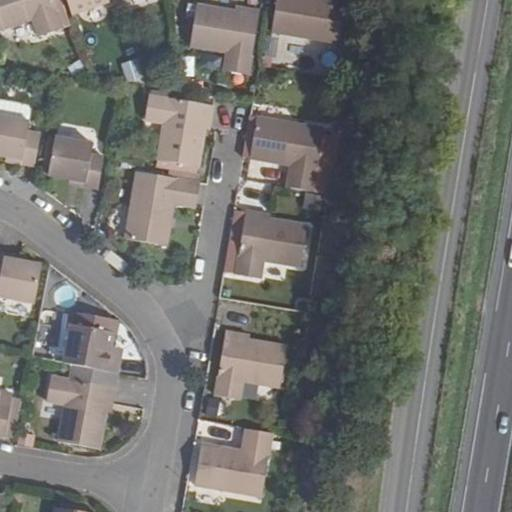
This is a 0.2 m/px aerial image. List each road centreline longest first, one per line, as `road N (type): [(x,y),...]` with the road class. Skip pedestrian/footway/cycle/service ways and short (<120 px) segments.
road 1 (secondary): [(482,0),(405,511)]
road 2 (residential): [(0,207),(146,316),(164,348),(171,389),(154,490)]
road 3 (unknown): [(169,368),(231,158)]
road 4 (trunk): [(511,320),(479,511)]
road 5 (residential): [(0,465),(154,490)]
